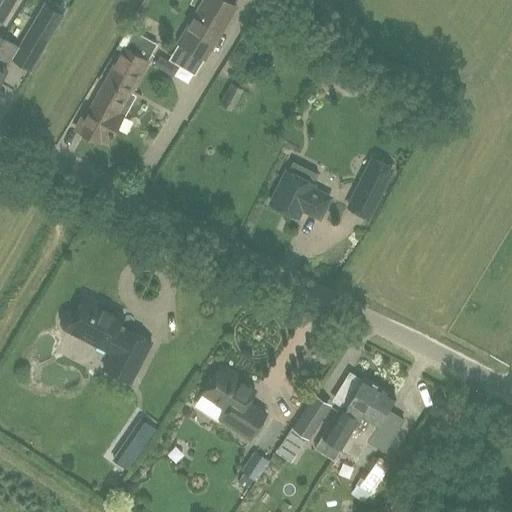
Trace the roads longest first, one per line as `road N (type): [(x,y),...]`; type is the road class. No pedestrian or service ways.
road 1 (unclassified): [(511,391),(0,126)]
road 2 (unknown): [(58,157),(52,186),(61,219),(0,325)]
